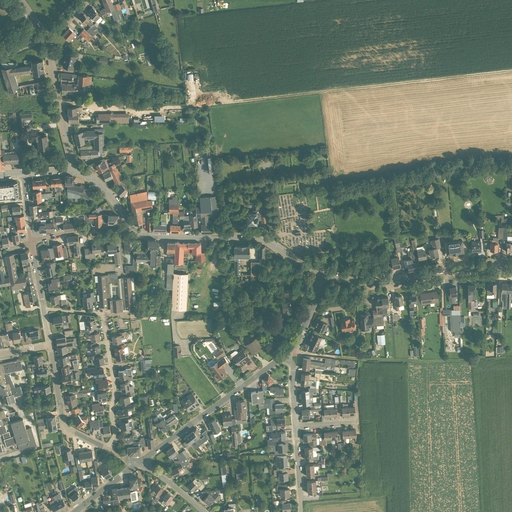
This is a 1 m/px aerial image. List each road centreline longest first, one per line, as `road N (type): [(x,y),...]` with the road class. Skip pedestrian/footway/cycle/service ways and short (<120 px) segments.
road 1 (track): [(511,71),(151,112),(58,104)]
road 2 (track): [(293,347),(355,359),(494,359)]
road 3 (tertiary): [(321,273),(262,239),(149,236),(131,228)]
road 4 (unclassified): [(137,463),(283,356)]
road 5 (tertiary): [(511,266),(371,282)]
road 6 (residential): [(107,448),(115,387),(101,314)]
road 7 (unclassified): [(72,170),(44,38)]
road 8 (residential): [(107,448),(64,425),(49,345)]
